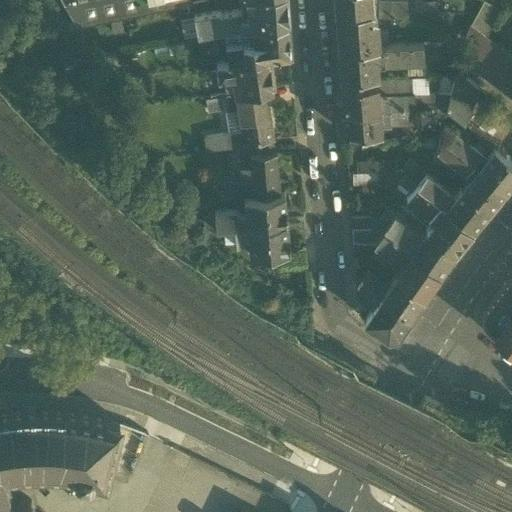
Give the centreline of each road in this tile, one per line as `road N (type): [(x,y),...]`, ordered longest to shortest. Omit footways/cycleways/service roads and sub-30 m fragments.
road 1 (residential): [(311,0),(333,310),(353,345),(405,371)]
road 2 (residential): [(42,381),(98,391),(339,503)]
road 3 (secondary): [(405,371),(511,228)]
road 4 (secondary): [(339,503),(405,371)]
